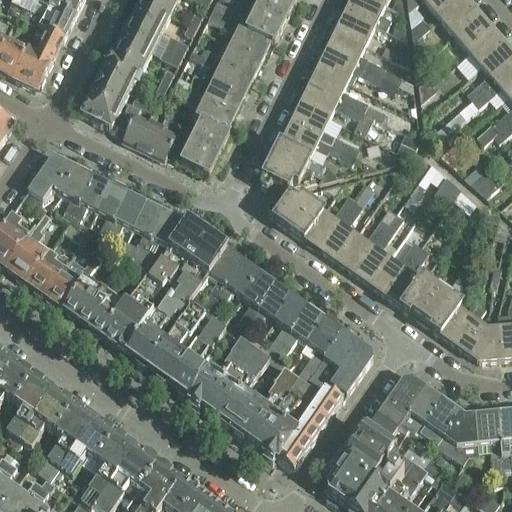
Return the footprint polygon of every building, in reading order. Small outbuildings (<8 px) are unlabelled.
[(13,9),(8,19),(11,20),(19,24),(30,29),(39,34),(63,46),(86,1),(85,0),(55,0),(48,14),(45,12),(40,22),(35,19),(19,12),(13,9)] [(16,0),(13,9),(19,12),(24,2),(39,10),(45,12),(48,14),(55,0),(16,0)] [(144,0),(142,5),(171,19),(180,0),(144,0)] [(202,0),(185,0),(207,11),(211,4),(202,0)] [(274,49),(293,11),(270,0),(265,0),(248,36),(274,49)] [(270,0),(293,11),(298,1),(296,0),(270,0)] [(379,20),(384,10),(364,0),(355,0),(348,16),(374,29),(374,31),(386,37),(391,26),(379,20)] [(385,11),(390,0),(364,0),(384,10),(385,11)] [(404,0),(407,16),(417,8),(409,0),(404,0)] [(429,0),(425,4),(440,22),(463,3),(460,0),(429,0)] [(403,18),(400,1),(396,1),(391,12),(403,18)] [(440,22),(454,38),(477,19),(463,3),(440,22)] [(142,5),(127,34),(156,48),(171,19),(142,5)] [(228,11),(217,6),(211,18),(233,29),(236,22),(225,17),(228,11)] [(348,16),(337,37),(364,50),(374,31),(374,29),(348,16)] [(194,18),(189,28),(197,32),(202,22),(194,18)] [(233,29),(211,18),(208,24),(230,35),(233,29)] [(469,55),(470,57),(493,38),(477,19),(454,38),(468,56),(469,55)] [(411,47),(428,33),(420,23),(409,31),(411,47)] [(189,28),(184,39),(191,43),(197,32),(189,28)] [(20,50),(9,45),(0,61),(0,76),(13,84),(29,53),(32,46),(39,34),(30,29),(20,50)] [(0,31),(0,61),(9,45),(12,37),(0,31)] [(397,32),(394,39),(406,45),(405,35),(397,32)] [(274,49),(248,36),(241,33),(232,51),(262,66),(266,57),(270,59),(274,49)] [(29,53),(13,84),(33,94),(41,92),(52,69),(63,46),(39,34),(32,46),(42,51),(39,58),(29,53)] [(127,34),(113,63),(140,75),(142,77),(156,48),(127,34)] [(401,82),(359,61),(364,50),(337,37),(328,56),(381,82),(397,90),(401,82)] [(493,38),(470,57),(483,71),(505,52),(493,38)] [(166,40),(161,50),(183,61),(188,51),(166,40)] [(218,59),(207,54),(204,61),(252,85),(262,66),(232,51),(224,47),(218,59)] [(161,50),(156,62),(177,72),(183,61),(161,50)] [(384,50),(380,58),(395,65),(398,58),(398,57),(384,50)] [(468,100),(456,111),(461,117),(473,107),(511,73),(511,59),(505,52),(483,71),(490,80),(467,100),(468,100)] [(413,62),(415,72),(428,61),(423,55),(413,62)] [(243,103),(252,85),(204,61),(192,56),(189,62),(210,72),(204,84),(214,89),(243,103)] [(346,87),(351,77),(377,90),(381,82),(328,56),(319,74),(346,87)] [(410,73),(409,63),(398,58),(395,65),(410,73)] [(111,61),(96,91),(125,105),(140,75),(113,63),(111,61)] [(511,73),(473,107),(479,114),(489,104),(502,94),(508,101),(511,97),(511,73)] [(382,127),(385,119),(341,97),(346,87),(319,74),(310,92),(375,123),(382,127)] [(166,76),(161,86),(169,90),(174,80),(166,76)] [(424,84),(417,90),(418,100),(430,90),(424,84)] [(163,101),(169,90),(161,86),(155,97),(163,101)] [(189,93),(187,99),(197,104),(205,107),(234,122),(243,103),(214,89),(208,101),(190,92),(189,93)] [(435,96),(430,90),(418,100),(419,108),(435,96)] [(111,135),(125,105),(96,91),(82,121),(90,125),(91,127),(100,132),(102,131),(111,135)] [(301,112),(328,125),(333,113),(360,126),(354,138),(365,143),(375,123),(310,92),(301,112)] [(511,113),(509,117),(493,130),(499,137),(511,125),(511,97),(508,101),(511,105),(511,113)] [(205,107),(197,104),(187,99),(184,105),(193,109),(186,123),(195,128),(228,144),(229,141),(226,139),(234,122),(205,107)] [(157,112),(136,101),(132,109),(140,112),(152,119),(153,119),(157,112)] [(140,112),(132,109),(129,107),(125,115),(135,121),(140,112)] [(461,117),(428,145),(434,152),(479,114),(473,107),(461,117)] [(415,111),(408,112),(408,118),(416,122),(415,111)] [(173,117),(164,112),(164,121),(174,126),(177,119),(173,117)] [(323,134),(328,125),(301,112),(291,132),(355,162),(359,154),(322,136),(323,134)] [(125,142),(122,148),(140,156),(146,159),(164,168),(166,163),(177,141),(165,135),(169,127),(164,124),(160,133),(153,129),(157,121),(153,119),(152,119),(148,127),(136,121),(125,142)] [(0,150),(13,131),(0,122),(0,150)] [(511,125),(499,137),(493,142),(499,149),(511,137),(511,125)] [(187,158),(181,170),(208,183),(228,144),(195,128),(181,155),(187,158)] [(327,158),(351,170),(355,162),(291,132),(281,152),(308,165),(313,154),(326,160),(327,158)] [(406,140),(398,158),(412,165),(420,147),(406,140)] [(260,191),(260,193),(266,195),(268,195),(272,187),(288,195),(292,188),(297,190),(310,165),(308,165),(281,152),(279,151),(260,191)] [(53,162),(28,197),(42,208),(54,201),(49,198),(52,194),(61,201),(75,173),(53,162)] [(378,173),(363,166),(363,177),(378,173)] [(480,168),(462,183),(469,189),(484,176),(485,175),(480,168)] [(431,169),(418,188),(426,194),(431,187),(438,176),(431,169)] [(94,182),(75,173),(61,201),(71,205),(62,222),(70,227),(83,200),(81,199),(85,191),(89,191),(94,182)] [(342,182),(327,175),(321,187),(342,182)] [(484,176),(469,189),(484,202),(497,191),(484,176)] [(83,200),(70,227),(71,228),(77,232),(86,239),(89,233),(80,227),(87,213),(97,218),(110,190),(94,182),(89,191),(85,191),(81,199),(83,200)] [(334,201),(343,188),(322,193),(334,201)] [(89,233),(86,239),(90,241),(96,245),(103,250),(119,217),(117,217),(121,209),(125,209),(130,200),(110,190),(97,218),(107,223),(99,238),(89,233)] [(355,207),(320,257),(338,269),(354,246),(345,240),(375,196),(367,191),(355,207)] [(119,217),(103,250),(119,262),(124,252),(115,247),(122,231),(132,236),(146,208),(130,200),(125,209),(121,209),(117,217),(119,217)] [(321,222),(304,246),(320,257),(355,207),(349,203),(330,229),(322,223),(321,222)] [(270,214),(267,219),(267,221),(303,247),(304,246),(321,222),(300,208),(298,210),(288,204),(278,218),(272,213),(270,214)] [(124,252),(119,262),(136,274),(155,235),(156,236),(160,228),(157,225),(162,216),(146,208),(132,236),(142,241),(137,252),(127,247),(124,252)] [(354,246),(338,269),(354,281),(397,219),(390,214),(363,253),(354,246)] [(472,215),(466,224),(471,227),(475,221),(475,217),(472,215)] [(186,228),(162,216),(157,225),(160,228),(156,236),(155,235),(136,274),(143,279),(158,249),(168,254),(169,254),(186,228)] [(397,219),(354,281),(371,292),(387,269),(378,263),(388,248),(405,224),(397,219)] [(32,236),(11,221),(0,236),(0,273),(3,273),(3,272),(6,274),(32,236)] [(24,287),(26,289),(46,262),(34,254),(43,242),(39,239),(48,226),(43,222),(32,236),(6,274),(15,280),(15,284),(21,288),(24,287)] [(168,254),(148,282),(162,292),(167,285),(170,287),(177,276),(181,278),(207,240),(187,226),(186,228),(169,254),(168,254)] [(82,250),(88,241),(70,228),(63,238),(82,250)] [(227,253),(207,240),(181,278),(184,280),(176,291),(179,293),(174,300),(184,307),(188,310),(209,281),(208,281),(227,255),(227,253)] [(387,269),(371,292),(387,303),(422,254),(415,249),(396,275),(387,269)] [(422,254),(387,303),(403,315),(430,276),(429,275),(428,276),(420,271),(423,268),(429,259),(422,254)] [(196,299),(188,310),(191,312),(204,321),(231,283),(229,282),(234,275),(238,276),(244,268),(227,255),(208,281),(209,281),(218,287),(205,305),(196,299)] [(44,301),(46,302),(73,265),(65,259),(61,260),(58,264),(49,258),(46,262),(26,289),(36,295),(34,298),(42,303),(44,301)] [(73,265),(46,302),(47,304),(46,306),(54,312),(55,309),(64,315),(84,289),(97,270),(92,266),(86,274),(73,265)] [(438,265),(432,272),(437,276),(443,268),(438,265)] [(205,322),(211,326),(232,297),(241,303),(259,278),(244,268),(238,276),(234,275),(229,282),(231,283),(204,321),(205,322)] [(488,292),(495,293),(500,272),(493,270),(488,292)] [(403,315),(402,316),(410,322),(412,318),(417,322),(416,324),(426,331),(427,329),(434,334),(431,337),(439,342),(440,341),(439,340),(456,317),(458,314),(443,303),(440,301),(430,294),(437,282),(438,281),(430,276),(403,315)] [(462,294),(470,283),(460,276),(452,287),(462,294)] [(259,278),(241,303),(250,310),(230,339),(233,342),(237,344),(264,306),(262,305),(267,299),(271,299),(277,291),(259,278)] [(127,310),(123,317),(103,343),(128,360),(154,323),(143,315),(140,319),(134,315),(142,305),(145,307),(149,302),(153,305),(162,292),(148,282),(147,281),(140,291),(128,309),(127,310)] [(122,305),(128,309),(140,291),(134,287),(122,305)] [(101,342),(103,343),(123,317),(112,309),(114,305),(97,293),(95,297),(84,289),(64,315),(66,317),(68,322),(74,323),(93,336),(96,341),(101,342)] [(237,344),(241,347),(244,349),(265,320),(274,326),(292,301),(277,291),(271,299),(267,299),(262,305),(264,306),(237,344)] [(154,323),(128,360),(136,367),(136,371),(144,376),(147,374),(166,348),(157,342),(166,329),(168,330),(184,307),(174,300),(171,298),(154,323)] [(505,319),(494,320),(495,336),(496,336),(498,366),(511,364),(511,298),(510,298),(505,315),(505,319)] [(310,314),(292,301),(274,326),(283,333),(262,362),(269,367),(270,367),(296,329),(295,328),(300,322),(304,322),(310,314)] [(456,317),(439,340),(440,341),(457,352),(473,329),(485,313),(477,308),(465,324),(456,317)] [(166,348),(147,374),(157,381),(157,385),(164,390),(168,389),(186,363),(177,357),(181,351),(187,344),(188,345),(205,322),(204,321),(191,312),(166,348)] [(270,367),(277,372),(281,367),(298,343),(307,349),(324,324),(310,314),(304,322),(300,322),(295,328),(296,329),(270,367)] [(296,385),(299,388),(305,392),(324,365),(343,337),(324,324),(307,349),(302,356),(311,363),(296,385)] [(186,363),(168,389),(177,395),(178,400),(185,405),(189,404),(190,404),(208,378),(210,376),(217,365),(210,360),(223,341),(230,346),(233,342),(230,339),(221,333),(212,327),(190,358),(186,363)] [(457,352),(478,368),(485,337),(473,329),(457,352)] [(496,336),(485,337),(478,368),(498,366),(496,336)] [(371,357),(343,337),(324,365),(340,377),(329,392),(346,403),(372,365),(371,357)] [(255,357),(244,349),(241,347),(232,361),(232,362),(225,372),(228,373),(221,383),(210,376),(208,378),(190,404),(191,406),(189,409),(198,415),(201,412),(211,420),(255,357)] [(0,385),(13,367),(0,357),(0,385)] [(220,430),(231,438),(253,407),(242,400),(249,389),(251,391),(259,380),(260,381),(269,367),(262,362),(255,357),(211,420),(222,427),(220,430)] [(296,438),(277,466),(289,475),(297,473),(314,449),(337,415),(346,403),(329,392),(340,377),(324,365),(305,392),(313,398),(321,403),(296,438)] [(13,367),(0,385),(0,408),(4,403),(13,410),(33,381),(13,367)] [(277,372),(285,378),(286,379),(290,373),(281,367),(277,372)] [(299,388),(296,385),(286,379),(285,378),(275,392),(276,392),(269,402),(272,404),(264,415),(253,407),(231,438),(242,446),(244,443),(255,451),(299,388)] [(16,423),(6,437),(15,443),(10,450),(14,453),(54,396),(33,381),(13,410),(23,416),(17,424),(16,423)] [(417,400),(423,392),(410,383),(403,384),(393,398),(414,412),(419,404),(417,400)] [(313,398),(305,392),(299,388),(255,451),(265,458),(263,461),(272,468),(275,465),(277,466),(296,438),(285,430),(293,419),(295,421),(303,411),(303,412),(313,398)] [(442,405),(426,394),(423,392),(417,400),(419,404),(414,412),(407,422),(400,432),(406,437),(408,434),(417,441),(424,430),(442,405)] [(54,396),(14,453),(18,455),(22,449),(31,455),(41,441),(40,440),(45,432),(54,439),(74,410),(54,396)] [(414,412),(393,398),(386,408),(407,422),(414,412)] [(424,430),(419,439),(437,452),(443,443),(460,418),(442,405),(424,430)] [(407,422),(386,408),(379,418),(400,432),(407,422)] [(47,466),(38,479),(46,485),(50,488),(54,481),(95,425),(74,410),(54,439),(64,445),(58,453),(57,452),(47,466)] [(500,427),(496,429),(497,439),(499,439),(502,477),(511,476),(511,417),(499,418),(500,427)] [(400,432),(379,418),(367,436),(387,450),(400,432)] [(443,443),(437,452),(445,458),(463,470),(468,464),(478,463),(477,451),(474,420),(464,421),(460,418),(443,443)] [(499,418),(474,420),(477,451),(490,450),(494,490),(503,489),(502,477),(499,439),(497,439),(496,429),(500,427),(499,418)] [(95,425),(54,481),(59,484),(63,477),(72,484),(82,470),(90,475),(115,439),(95,425)] [(327,502),(328,502),(326,506),(334,511),(355,511),(372,489),(395,456),(387,451),(387,450),(367,436),(326,494),(327,502)] [(97,481),(90,492),(102,501),(136,454),(115,439),(90,475),(97,481)] [(115,511),(124,500),(122,499),(124,496),(135,503),(158,470),(136,454),(102,501),(94,511),(115,511)] [(402,462),(412,469),(413,469),(419,462),(408,454),(402,462)] [(421,475),(428,465),(429,462),(422,457),(419,462),(413,469),(421,475)] [(372,489),(355,511),(381,511),(412,469),(402,462),(390,479),(387,477),(382,484),(383,485),(377,493),(372,489)] [(0,481),(9,469),(2,464),(0,466),(0,481)] [(438,472),(428,465),(421,475),(434,484),(439,476),(438,472)] [(16,474),(9,469),(0,481),(0,511),(2,511),(15,495),(6,488),(16,474)] [(434,484),(421,475),(413,469),(412,469),(381,511),(401,511),(400,511),(407,501),(409,503),(423,484),(431,489),(434,484)] [(162,511),(181,486),(158,470),(135,503),(128,511),(162,511)] [(434,484),(431,489),(439,495),(426,511),(447,511),(457,500),(434,484)] [(39,511),(49,497),(53,491),(51,489),(47,486),(42,493),(41,492),(27,511),(39,511)] [(201,511),(207,504),(181,486),(162,511),(201,511)] [(2,511),(27,511),(41,492),(34,487),(24,501),(15,495),(2,511)] [(447,511),(467,511),(470,509),(457,500),(447,511)] [(486,501),(477,511),(497,511),(499,510),(486,501)]
